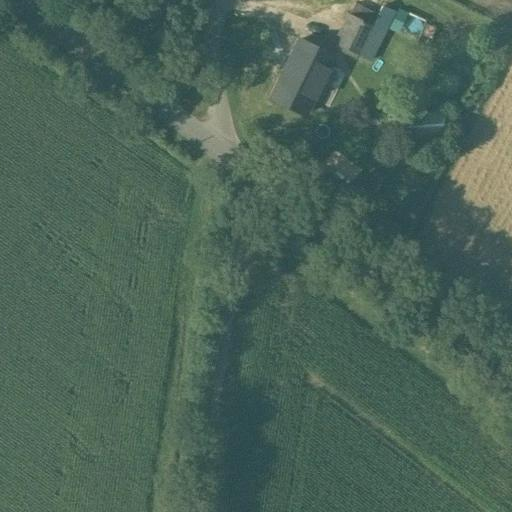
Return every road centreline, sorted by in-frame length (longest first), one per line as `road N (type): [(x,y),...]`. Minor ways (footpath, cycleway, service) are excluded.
road 1 (unclassified): [(511,376),(227,156)]
road 2 (track): [(247,171),(197,511)]
road 3 (unclassified): [(227,156),(9,0)]
road 4 (unclassified): [(207,0),(227,156)]
